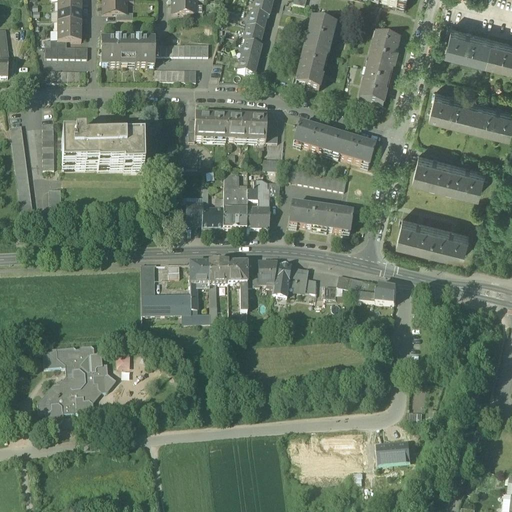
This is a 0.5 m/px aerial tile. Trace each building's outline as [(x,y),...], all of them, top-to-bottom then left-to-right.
[(244,77),(254,79),(261,49),(259,49),(267,19),(269,20),(273,0),(255,0),(252,15),(250,15),(242,45),(244,45),(237,75),(244,77),(243,78),(244,78),(244,77)] [(407,0),(370,0),(370,3),(405,12),(407,0)] [(304,11),(306,6),(294,3),(293,8),(304,11)] [(195,17),(195,5),(172,4),(172,17),(186,18),(195,18),(195,17)] [(81,15),(81,5),(57,5),(57,15),(81,15)] [(125,17),(125,5),(103,5),(102,18),(116,18),(125,18),(125,17)] [(81,25),(81,15),(57,15),(57,25),(81,25)] [(311,22),(303,55),(324,61),(326,53),(328,54),(331,44),(328,44),(330,37),(332,38),(335,28),(311,22)] [(81,35),(81,25),(57,25),(57,35),(81,35)] [(511,44),(492,40),(452,29),(446,51),(486,61),(511,67),(511,44)] [(81,46),(81,35),(57,35),(57,45),(57,46),(66,46),(81,46)] [(375,39),(367,72),(388,77),(393,57),(395,58),(399,45),(375,39)] [(100,71),(154,71),(154,60),(154,49),(154,45),(100,44),(100,71)] [(184,61),(208,61),(208,49),(184,49),(184,61)] [(324,61),(303,55),(295,89),(318,95),(321,82),(319,81),(324,61)] [(383,97),(388,77),(367,72),(358,105),(382,111),(385,98),(383,97)] [(195,75),(183,75),(183,86),(183,87),(195,87),(195,75)] [(511,130),(511,112),(476,103),(436,93),(430,115),(470,125),(511,135),(511,130)] [(225,145),(226,145),(227,121),(196,120),(195,124),(195,144),(203,144),(203,143),(225,144),(225,145)] [(246,122),(227,121),(226,145),(235,145),(235,143),(245,143),(246,122)] [(266,122),(246,122),(245,143),(257,144),(257,145),(265,146),(266,125),(266,124),(266,122)] [(276,147),(278,147),(279,124),(266,124),(266,125),(265,146),(265,147),(276,147)] [(293,147),(368,170),(374,151),(298,128),(293,147)] [(131,172),(131,175),(141,175),(141,159),(143,159),(143,145),(85,146),(85,141),(62,141),(62,170),(75,170),(75,173),(97,173),(122,173),(122,172),(131,172)] [(485,173),(452,165),(419,157),(413,178),(446,186),(479,195),(485,173)] [(179,174),(197,174),(197,162),(179,162),(179,174)] [(264,175),(280,176),(281,164),(264,164),(263,164),(263,175),(264,175)] [(283,184),(289,185),(291,173),(285,172),(283,184)] [(289,185),(295,186),(297,174),(291,173),(289,185)] [(295,186),(301,187),(303,175),(297,174),(295,186)] [(205,175),(206,184),(214,184),(213,175),(205,175)] [(301,187),(307,188),(309,176),(303,175),(301,187)] [(307,188),(313,189),(315,177),(309,176),(307,188)] [(313,189),(319,190),(321,178),(315,177),(313,189)] [(319,190),(325,191),(327,179),(321,178),(319,190)] [(325,191),(331,193),(334,180),(327,179),(325,191)] [(331,193),(338,194),(340,181),(334,180),(331,193)] [(224,192),(239,192),(239,189),(239,181),(224,181),(224,192)] [(338,194),(344,195),(346,182),(340,181),(338,194)] [(258,204),(258,211),(269,212),(269,199),(270,199),(269,195),(267,195),(267,187),(261,184),(253,184),(253,192),(247,192),(247,203),(253,203),(253,204),(258,204)] [(270,199),(278,200),(279,187),(267,187),(267,195),(269,195),(270,199)] [(224,192),(224,202),(223,211),(247,211),(247,203),(247,192),(239,192),(224,192)] [(187,200),(186,208),(202,209),(203,201),(187,200)] [(186,228),(202,229),(202,213),(202,210),(202,209),(186,208),(186,209),(186,228)] [(288,227),(349,236),(352,216),(291,208),(288,227)] [(230,237),(246,238),(246,232),(247,211),(223,211),(223,213),(223,232),(230,232),(230,237)] [(268,232),(269,212),(258,211),(247,211),(246,232),(251,232),(268,232)] [(223,232),(223,213),(216,213),(202,213),(202,229),(202,232),(223,232)] [(469,237),(435,229),(403,221),(397,243),(430,251),(463,259),(469,237)] [(209,288),(215,288),(227,287),(227,267),(227,266),(217,267),(208,267),(209,288)] [(240,287),(240,315),(247,315),(246,291),(246,277),(246,266),(227,267),(227,287),(240,287)] [(268,291),(273,292),(277,267),(276,267),(273,266),(258,266),(258,277),(258,289),(259,289),(266,289),(268,291)] [(189,267),(190,288),(197,288),(209,288),(208,267),(189,267)] [(286,301),(288,288),(287,288),(290,272),(290,269),(277,267),(273,292),(272,298),(272,299),(286,301)] [(141,268),(141,299),(153,299),(153,268),(141,268)] [(179,270),(168,270),(168,282),(179,281),(179,270)] [(306,274),(290,272),(287,288),(288,288),(294,289),(294,294),(304,295),(305,294),(306,283),(307,281),(305,280),(306,274)] [(246,291),(259,291),(259,289),(258,289),(258,277),(246,277),(246,291)] [(342,291),(348,293),(348,292),(350,281),(339,279),(336,290),(342,291)] [(348,292),(357,294),(360,283),(350,281),(348,292)] [(305,294),(315,296),(315,284),(306,283),(305,294)] [(358,294),(365,294),(367,285),(360,283),(357,294),(358,294)] [(377,287),(367,285),(365,294),(358,294),(358,296),(376,297),(377,287)] [(375,306),(394,308),(396,292),(377,287),(376,297),(375,306)] [(336,290),(324,290),(323,302),(335,302),(335,299),(336,290)] [(361,304),(375,306),(376,297),(358,296),(356,304),(361,304)] [(141,299),(141,319),(181,318),(190,317),(190,313),(190,298),(153,299),(141,299)] [(190,313),(190,317),(190,326),(210,326),(209,317),(197,317),(197,313),(190,313)] [(182,327),(190,326),(190,317),(181,318),(182,327)] [(228,322),(228,332),(246,329),(246,322),(228,322)] [(46,421),(56,429),(63,422),(62,417),(76,416),(84,422),(93,412),(92,407),(90,405),(99,394),(101,396),(106,395),(115,385),(107,379),(106,368),(102,369),(101,357),(94,358),(93,353),(90,350),(81,351),(79,354),(75,354),(73,352),(56,353),(53,354),(51,356),(46,356),(43,359),(45,372),(61,371),(62,372),(65,371),(66,381),(60,388),(54,388),(38,407),(39,416),(45,416),(46,421)] [(130,359),(117,359),(116,372),(129,372),(130,359)] [(421,415),(411,413),(409,421),(420,423),(421,415)] [(380,467),(389,467),(408,465),(407,447),(378,449),(380,467)] [(361,475),(349,476),(349,488),(361,487),(361,475)] [(510,511),(511,499),(511,498),(507,497),(504,497),(501,511),(510,511)]
